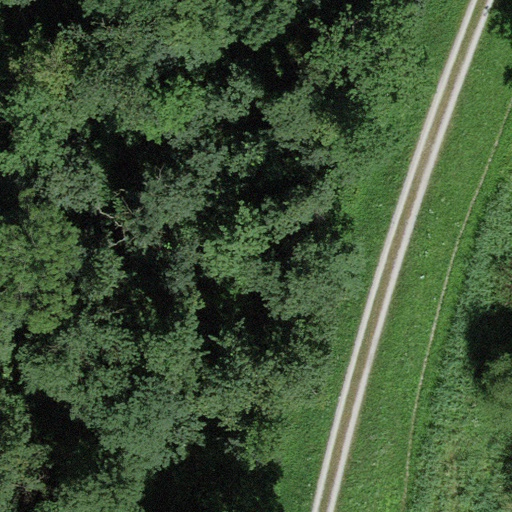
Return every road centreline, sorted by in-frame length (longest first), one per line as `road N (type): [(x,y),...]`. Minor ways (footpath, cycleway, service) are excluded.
road 1 (track): [(483,0),(380,297),(324,511)]
road 2 (track): [(0,181),(67,0)]
